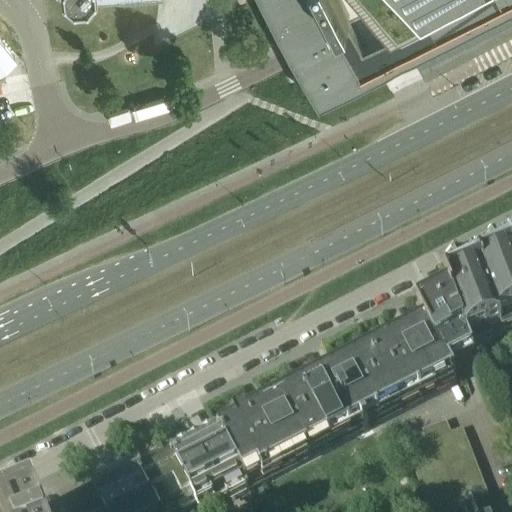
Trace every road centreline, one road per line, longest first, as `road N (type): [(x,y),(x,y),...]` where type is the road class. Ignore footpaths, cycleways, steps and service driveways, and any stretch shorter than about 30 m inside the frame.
road 1 (residential): [(0,483),(511,223)]
road 2 (primary): [(0,405),(511,152)]
road 3 (primary): [(511,88),(0,333)]
road 4 (residential): [(412,0),(231,90),(0,177)]
